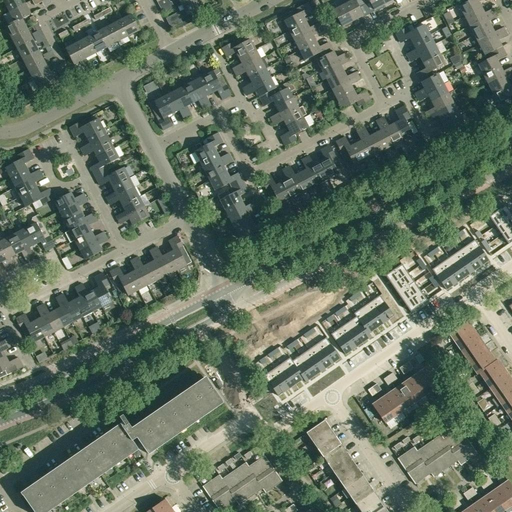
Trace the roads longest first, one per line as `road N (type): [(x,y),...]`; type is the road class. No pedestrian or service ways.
road 1 (secondary): [(511,140),(226,289)]
road 2 (secondary): [(237,309),(511,166)]
road 3 (secondary): [(0,423),(237,309)]
road 4 (secondary): [(226,289),(0,401)]
road 5 (residential): [(329,395),(473,294)]
road 6 (residential): [(251,176),(385,106)]
road 7 (residential): [(413,511),(329,395)]
road 8 (residential): [(117,80),(0,132)]
